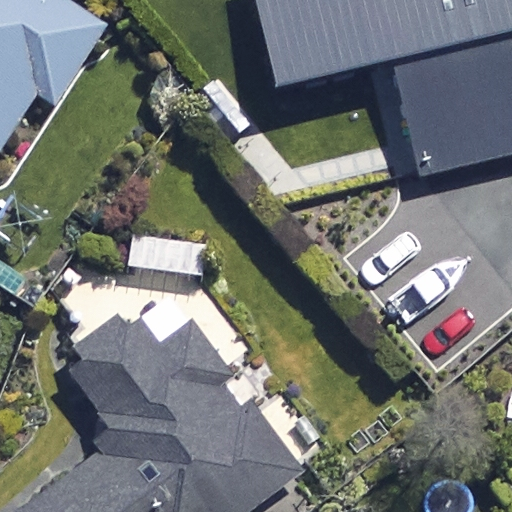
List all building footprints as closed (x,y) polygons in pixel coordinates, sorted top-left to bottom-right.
[(0,0),(0,153),(41,95),(57,106),(109,31),(64,0),(0,0)] [(511,0),(253,0),(276,93),(392,66),(419,181),(511,159),(511,0)] [(208,246),(132,239),(129,271),(205,278),(208,246)] [(511,255),(498,266),(511,284),(511,255)] [(262,511),(304,482),(194,329),(165,351),(144,321),(129,332),(119,317),(74,350),(81,360),(68,370),(115,436),(9,511),(262,511)]
